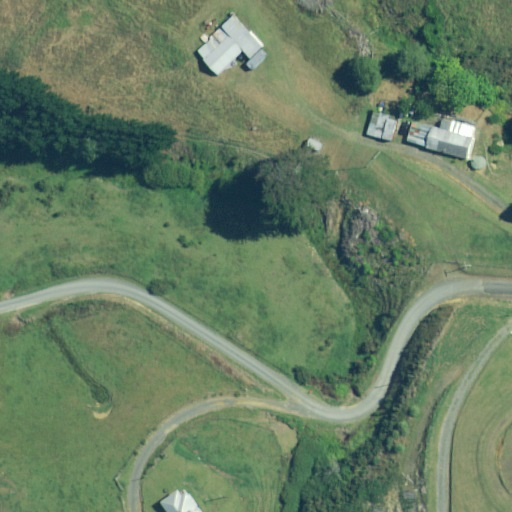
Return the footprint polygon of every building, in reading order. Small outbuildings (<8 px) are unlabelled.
[(266,47),(238,16),(200,51),(222,75),(248,51),(254,58),(266,47)] [(415,115),(417,107),(405,104),(402,117),(409,119),(410,114),(415,115)] [(403,120),(375,112),(369,134),(387,140),(390,131),(399,134),(403,120)] [(478,126),(445,117),(442,129),(427,125),(421,146),(469,159),(478,126)] [(325,143),(312,138),(309,146),(322,151),(325,143)] [(205,511),(193,492),(188,495),(185,490),(166,502),(172,511),(205,511)]
